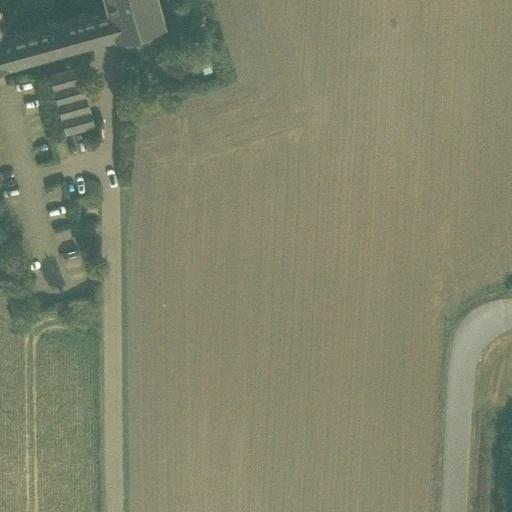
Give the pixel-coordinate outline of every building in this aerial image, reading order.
[(165,22),(159,0),(106,0),(109,8),(117,35),(165,22)] [(109,8),(90,13),(97,40),(117,35),(109,8)] [(9,64),(97,40),(90,13),(2,37),(9,64)] [(0,66),(9,64),(2,37),(0,29),(0,66)] [(50,74),(62,118),(91,111),(79,66),(50,74)] [(95,126),(91,111),(62,118),(66,133),(95,126)]
